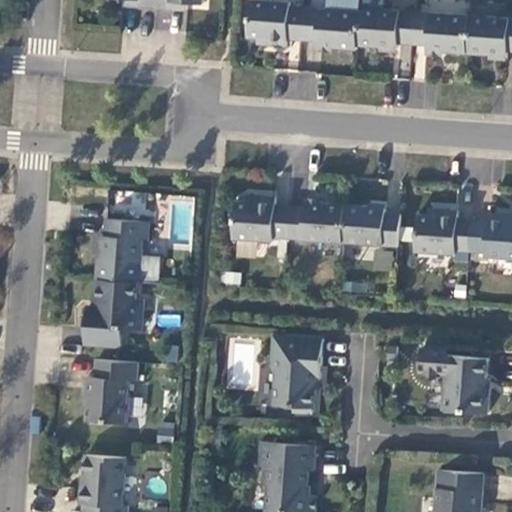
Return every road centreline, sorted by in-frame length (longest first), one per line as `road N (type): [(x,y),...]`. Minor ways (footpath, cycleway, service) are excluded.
road 1 (residential): [(7,511),(35,144)]
road 2 (residential): [(206,116),(511,137)]
road 3 (residential): [(206,116),(198,91),(179,75),(41,66)]
road 4 (residential): [(35,144),(169,153),(193,141),(206,116)]
road 5 (residential): [(359,433),(511,446)]
